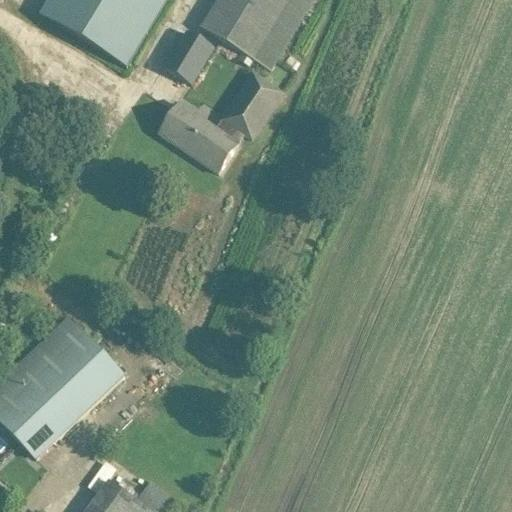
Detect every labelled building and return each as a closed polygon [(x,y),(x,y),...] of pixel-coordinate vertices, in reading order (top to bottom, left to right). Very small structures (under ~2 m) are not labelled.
[(170,0),(55,0),(41,25),(127,75),(170,0)] [(253,64),(270,74),(314,0),(220,0),(201,33),(242,57),(238,63),(249,70),(253,64)] [(187,35),(165,73),(192,90),(215,52),(187,35)] [(262,84),(226,139),(179,108),(159,138),(218,177),(238,149),(245,154),(252,143),(263,150),(293,104),(262,84)] [(51,155),(44,162),(51,170),(59,162),(51,155)] [(123,380),(69,321),(0,385),(0,427),(33,463),(123,380)] [(148,511),(110,484),(89,511),(148,511)]
